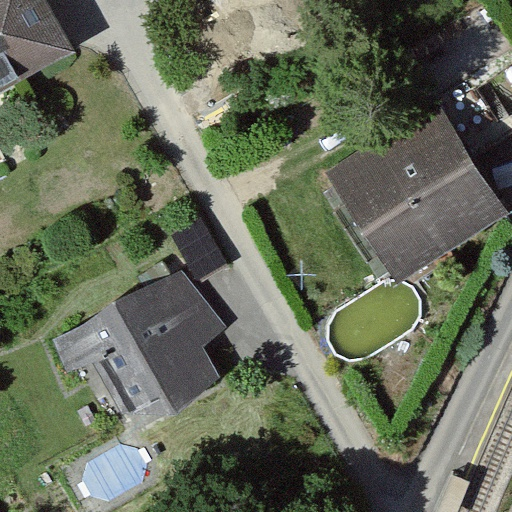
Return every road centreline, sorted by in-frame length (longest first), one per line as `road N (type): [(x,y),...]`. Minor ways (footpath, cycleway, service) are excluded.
road 1 (residential): [(394,511),(216,211),(115,19)]
road 2 (residential): [(414,511),(511,305)]
